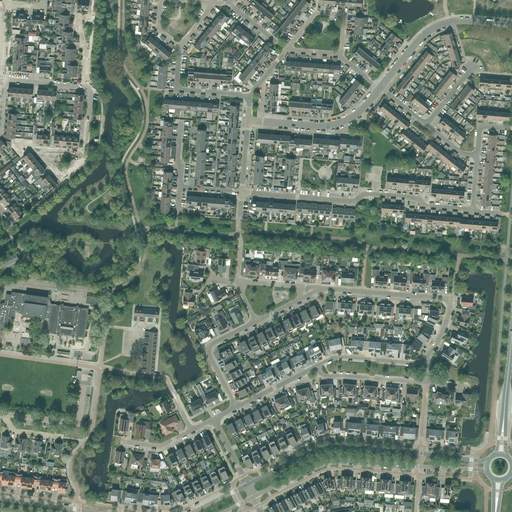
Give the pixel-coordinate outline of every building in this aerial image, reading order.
[(75,0),(75,1),(78,1),(77,9),(83,9),(83,0),(75,0)] [(91,0),(86,0),(87,0),(86,0),(83,0),(83,9),(88,10),(89,2),(92,2),(91,0)] [(251,0),(247,5),(251,8),(257,1),(254,0),(251,0)] [(257,1),(251,8),(256,12),(259,7),(261,5),(257,1)] [(295,4),(295,5),(296,6),(299,9),(303,12),(306,8),(300,2),(299,2),(298,1),(297,1),(297,2),(295,4)] [(61,7),(62,4),(52,3),(51,8),(59,9),(59,12),(62,12),(64,12),(65,7),(61,7)] [(260,15),(265,8),(261,5),(259,7),(256,12),(260,15)] [(292,8),(291,9),(292,10),(293,11),(300,16),(303,12),(299,9),(296,6),(295,5),(295,6),(294,5),(294,6),(292,8)] [(264,18),(269,12),(265,8),(260,15),(264,18)] [(62,12),(59,12),(56,11),(56,17),(59,17),(59,20),(69,21),(69,15),(62,15),(62,12)] [(296,20),(300,16),(293,11),(289,15),(296,20)] [(221,12),(218,16),(224,21),(225,22),(227,23),(230,19),(228,17),(226,15),(221,12)] [(268,22),(274,15),(269,12),(264,18),(268,22)] [(21,23),(22,13),(16,13),(15,20),(13,20),(12,26),(17,26),(18,22),(21,23)] [(26,21),(27,14),(22,13),(21,23),(24,23),(23,26),(29,27),(29,21),(26,21)] [(37,24),(38,14),(32,14),(32,22),(29,21),(29,27),(34,27),(34,24),(37,24)] [(43,23),(44,15),(38,14),(37,24),(40,24),(40,28),(45,28),(46,23),(43,23)] [(293,25),(296,20),(289,15),(286,19),(293,25)] [(221,26),(225,22),(218,16),(215,20),(221,26)] [(290,29),(293,25),(286,19),(283,23),(290,29)] [(68,26),(69,21),(59,20),(59,23),(55,23),(55,28),(59,28),(61,28),(61,26),(68,26)] [(218,30),(221,26),(215,20),(211,25),(218,30)] [(286,33),(290,29),(283,23),(279,27),(286,33)] [(215,34),(218,30),(211,25),(208,29),(215,34)] [(237,35),(242,28),(238,25),(232,32),(237,35)] [(277,25),(273,30),(276,32),(277,33),(283,37),(286,33),(281,29),(279,27),(277,25)] [(147,32),(147,26),(139,26),(138,31),(141,32),(141,34),(144,34),(144,32),(147,32)] [(65,29),(61,28),(59,28),(59,33),(63,34),(62,37),(72,38),(72,32),(65,31),(65,29)] [(241,39),(246,32),(242,28),(237,35),(241,39)] [(211,38),(215,34),(208,29),(204,33),(211,38)] [(245,42),(251,35),(246,32),(241,39),(245,42)] [(395,42),(398,38),(392,32),(388,37),(395,42)] [(208,43),(211,38),(204,33),(201,37),(208,43)] [(29,36),(28,36),(24,35),(23,38),(16,37),(15,43),(25,44),(25,41),(29,41),(29,36)] [(249,45),(255,39),(251,35),(245,42),(249,45)] [(149,47),(154,40),(150,36),(145,43),(149,47)] [(72,43),(72,38),(62,37),(62,40),(59,39),(58,45),(63,45),(64,45),(64,43),(72,43)] [(204,47),(208,43),(201,37),(198,41),(204,47)] [(391,46),(392,46),(395,42),(388,37),(384,41),(386,43),(387,42),(391,46)] [(445,46),(454,43),(453,38),(445,40),(446,44),(444,44),(445,46)] [(153,50),(159,43),(154,40),(149,47),(153,50)] [(201,51),(204,47),(198,41),(194,46),(201,51)] [(392,46),(391,46),(387,42),(386,43),(383,47),(384,47),(390,52),(393,48),(392,46)] [(151,52),(155,56),(157,53),(163,47),(159,43),(154,49),(153,50),(151,52)] [(269,54),(273,49),(266,44),(263,48),(269,54)] [(68,46),(64,45),(63,45),(62,50),(66,51),(65,54),(75,54),(76,49),(68,48),(68,46)] [(162,57),(167,50),(163,47),(157,53),(162,57)] [(358,57),(363,51),(359,47),(353,54),(358,57)] [(390,52),(384,47),(383,47),(380,51),(386,56),(390,52)] [(266,58),(269,54),(263,48),(259,52),(266,58)] [(448,56),(458,53),(456,48),(448,51),(449,54),(447,55),(448,56)] [(166,60),(171,54),(167,50),(162,57),(166,60)] [(362,61),(367,54),(363,51),(358,57),(362,61)] [(430,59),(433,56),(426,51),(423,55),(431,61),(432,60),(430,59)] [(263,62),(266,58),(259,52),(256,57),(263,62)] [(75,60),(75,54),(65,54),(65,57),(62,56),(61,62),(65,62),(67,62),(67,59),(75,60)] [(366,64),(372,57),(367,54),(362,61),(366,64)] [(429,63),(431,61),(423,55),(419,59),(426,65),(428,62),(429,63)] [(54,58),(49,57),(49,65),(46,64),(45,74),(50,74),(51,67),(54,67),(54,58)] [(259,66),(263,62),(256,57),(252,61),(259,66)] [(370,68),(376,61),(372,57),(366,64),(370,68)] [(458,65),(461,64),(459,58),(451,61),(452,64),(451,65),(452,71),(459,69),(458,65)] [(424,68),(426,65),(419,59),(416,64),(424,70),(425,69),(424,68)] [(43,64),(43,61),(38,60),(37,66),(40,66),(39,74),(45,74),(46,64),(43,64)] [(256,71),(259,66),(252,61),(249,65),(256,71)] [(375,71),(380,64),(376,61),(370,68),(375,71)] [(70,62),(67,62),(65,62),(64,67),(68,67),(68,70),(77,71),(78,66),(70,65),(70,62)] [(423,71),(424,70),(416,64),(413,68),(419,73),(421,70),(423,71)] [(252,75),(256,71),(249,65),(246,69),(252,75)] [(417,76),(419,73),(413,68),(409,72),(417,78),(418,77),(417,76)] [(249,79),(252,75),(246,69),(242,73),(249,79)] [(77,77),(77,71),(68,70),(67,73),(64,73),(63,79),(69,79),(69,76),(77,77)] [(457,76),(452,72),(450,71),(447,75),(453,80),(457,76)] [(416,80),(417,78),(409,72),(406,76),(412,81),(415,79),(416,80)] [(246,83),(249,79),(242,73),(239,78),(246,83)] [(450,85),(453,80),(447,75),(443,79),(450,85)] [(410,84),(412,81),(406,76),(402,80),(410,87),(411,85),(410,84)] [(446,89),(450,85),(443,79),(440,83),(446,89)] [(360,90),(363,85),(356,80),(353,84),(360,90)] [(409,88),(410,87),(402,80),(399,85),(406,90),(408,87),(409,88)] [(443,93),(446,89),(440,83),(437,88),(443,93)] [(356,94),(360,90),(353,84),(349,88),(356,94)] [(474,90),(470,87),(467,84),(464,89),(470,94),(474,90)] [(403,93),(406,90),(399,85),(396,89),(402,94),(403,95),(405,94),(403,93)] [(41,90),(41,88),(38,87),(38,89),(37,97),(34,97),(34,103),(37,103),(37,98),(41,99),(40,104),(43,104),(43,99),(44,90),(41,90)] [(353,98),(356,94),(349,88),(346,93),(353,98)] [(440,97),(443,93),(437,88),(433,92),(440,97)] [(467,98),(470,94),(464,89),(460,93),(467,98)] [(349,102),(353,98),(346,93),(343,97),(349,102)] [(464,103),(467,98),(460,93),(457,97),(464,103)] [(416,105),(421,99),(416,95),(411,102),(416,105)] [(346,107),(349,102),(343,97),(339,101),(346,107)] [(460,107),(464,103),(457,97),(454,101),(460,107)] [(420,109),(425,102),(421,99),(416,105),(420,109)] [(457,111),(460,107),(454,101),(450,106),(457,111)] [(424,112),(429,105),(425,102),(420,109),(424,112)] [(383,113),(389,107),(384,103),(379,110),(383,113)] [(386,118),(393,110),(389,107),(383,113),(386,116),(385,117),(386,118)] [(392,120),(397,113),(393,110),(386,118),(388,119),(389,118),(392,120)] [(395,125),(401,117),(397,113),(392,120),(395,122),(394,123),(395,125)] [(400,127),(405,120),(401,117),(395,125),(396,126),(397,124),(400,127)] [(443,128),(449,121),(444,117),(439,124),(443,128)] [(168,118),(167,118),(162,118),(162,121),(164,121),(163,126),(172,127),(172,126),(172,121),(169,121),(170,118),(168,118)] [(409,125),(410,124),(405,120),(400,127),(403,129),(402,130),(403,131),(404,130),(406,128),(409,125)] [(448,131),(453,124),(449,121),(443,128),(448,131)] [(452,134),(457,128),(453,124),(448,131),(452,134)] [(35,128),(34,134),(37,134),(36,142),(36,144),(39,144),(39,142),(42,143),(43,134),(44,129),(41,128),(38,128),(36,128),(35,128)] [(410,132),(406,128),(404,130),(403,131),(400,135),(405,138),(410,132)] [(456,138),(461,131),(457,128),(452,134),(456,138)] [(55,135),(55,130),(52,129),(51,136),(54,136),(54,144),(54,145),(56,146),(57,144),(60,144),(61,135),(61,130),(59,130),(58,135),(55,135)] [(460,141),(466,135),(461,131),(456,138),(460,141)] [(409,142),(414,135),(410,132),(405,138),(409,142)] [(413,145),(419,138),(414,135),(409,142),(413,145)] [(417,148),(423,142),(419,138),(413,145),(417,148)] [(0,147),(3,151),(5,148),(9,152),(10,151),(10,150),(9,149),(10,148),(11,145),(7,145),(6,145),(2,141),(2,140),(1,140),(0,141),(0,147)] [(430,151),(435,144),(431,141),(427,145),(425,147),(426,147),(425,149),(426,150),(427,148),(430,151)] [(427,145),(423,142),(417,148),(422,152),(425,149),(426,147),(425,147),(427,145)] [(433,155),(439,147),(435,144),(430,151),(432,153),(432,154),(433,155)] [(438,157),(443,151),(439,147),(433,155),(434,156),(435,155),(438,157)] [(33,152),(31,150),(30,152),(23,157),(25,160),(21,163),(23,165),(27,162),(34,156),(32,154),(33,152)] [(441,162),(448,154),(443,151),(438,157),(441,160),(440,161),(441,162)] [(15,163),(21,157),(19,154),(13,160),(15,163)] [(447,164),(452,158),(448,154),(441,162),(443,163),(444,162),(447,164)] [(36,158),(37,157),(35,155),(34,156),(27,162),(29,165),(25,168),(27,170),(31,167),(38,161),(36,158)] [(172,159),(172,156),(170,156),(169,157),(161,156),(160,162),(159,162),(158,165),(165,165),(165,162),(169,162),(169,158),(172,159)] [(456,161),(452,158),(447,164),(449,166),(448,168),(450,169),(451,168),(452,166),(456,161)] [(456,169),(462,163),(457,159),(456,161),(452,166),(456,169)] [(39,163),(41,162),(39,160),(38,161),(31,167),(33,169),(29,173),(31,175),(35,171),(42,165),(39,163)] [(461,173),(466,166),(462,163),(456,169),(461,173)] [(43,167),(45,166),(43,164),(42,165),(35,171),(37,174),(33,177),(35,179),(39,176),(46,170),(43,167)] [(169,172),(169,169),(162,168),(162,171),(164,171),(163,176),(172,177),(172,176),(172,172),(169,172)] [(51,176),(52,175),(50,173),(49,174),(43,179),(41,177),(36,181),(38,183),(42,180),(44,183),(40,186),(42,188),(46,185),(53,179),(51,176)] [(55,181),(56,180),(54,177),(53,179),(46,185),(48,187),(44,190),(46,192),(50,189),(57,183),(55,181)] [(292,186),(293,180),(284,180),(284,183),(280,183),(280,185),(286,185),(286,188),(291,189),(291,186),(292,186)] [(0,198),(1,200),(8,194),(12,191),(10,189),(6,192),(4,189),(0,192),(0,198)] [(12,199),(16,195),(14,193),(10,197),(8,194),(1,200),(0,200),(0,201),(1,203),(2,202),(5,205),(12,199)] [(8,208),(7,210),(8,212),(10,210),(12,213),(19,207),(23,204),(21,202),(19,204),(17,201),(19,199),(17,197),(12,201),(14,203),(8,208)] [(248,203),(248,208),(249,209),(251,209),(251,210),(254,210),(254,214),(256,214),(257,201),(252,201),(251,204),(248,203)] [(23,212),(27,209),(25,207),(21,210),(19,207),(12,213),(11,214),(12,216),(14,215),(16,218),(23,212)] [(209,257),(210,249),(201,248),(201,251),(197,250),(197,254),(196,254),(196,258),(197,258),(196,262),(205,263),(205,256),(209,257)] [(0,268),(18,259),(16,254),(12,256),(0,261),(0,268)] [(226,259),(219,258),(217,271),(225,272),(226,265),(227,265),(230,265),(230,259),(226,259)] [(250,265),(250,260),(244,260),(243,267),(247,267),(246,274),(252,274),(253,265),(250,265)] [(253,265),(252,274),(259,275),(259,269),(259,268),(260,268),(262,269),(262,268),(263,260),(259,260),(259,261),(257,260),(257,261),(253,261),(253,265)] [(271,276),(272,265),(268,265),(269,261),(263,260),(262,268),(266,268),(265,275),(271,276)] [(281,270),(282,261),(278,260),(278,266),(272,265),(271,276),(277,276),(278,269),(281,270)] [(290,277),(291,268),(286,268),(287,261),(282,261),(281,270),(284,270),(284,277),(290,277)] [(196,272),(196,265),(187,264),(187,271),(190,271),(189,279),(193,280),(193,281),(197,281),(197,280),(202,280),(203,272),(198,271),(198,272),(196,272)] [(291,268),(290,277),(296,278),(297,272),(298,272),(300,272),(300,271),(301,264),(298,264),(291,264),(291,268)] [(304,264),(301,264),(300,271),(303,272),(303,278),(309,279),(310,269),(304,268),(304,264)] [(320,266),(316,265),(316,269),(310,269),(309,279),(315,279),(316,273),(319,273),(320,266)] [(329,271),(328,281),(335,281),(335,274),(338,275),(338,274),(339,268),(339,265),(336,265),(336,267),(335,267),(334,271),(330,271),(329,271)] [(325,270),(325,266),(320,266),(319,273),(322,273),(322,280),(328,281),(329,271),(325,270)] [(345,271),(345,269),(339,268),(338,274),(341,274),(341,281),(345,281),(345,282),(347,282),(348,272),(345,271)] [(348,272),(347,282),(349,282),(353,282),(354,275),(357,276),(358,268),(352,268),(351,268),(348,268),(348,272)] [(378,275),(379,270),(372,269),(372,275),(375,275),(375,284),(381,285),(382,275),(378,275)] [(397,272),(391,271),(391,274),(391,277),(391,279),(394,279),(393,286),(394,286),(394,285),(397,286),(399,287),(400,276),(397,276),(397,272)] [(410,271),(410,273),(410,278),(413,278),(412,286),(412,288),(416,288),(416,286),(419,286),(419,277),(413,277),(414,271),(410,271)] [(391,277),(391,274),(385,273),(385,275),(382,275),(381,285),(387,285),(387,276),(391,277)] [(406,277),(400,276),(399,287),(402,287),(402,286),(405,286),(405,287),(406,287),(406,280),(410,280),(410,278),(410,273),(407,273),(406,277)] [(429,282),(429,274),(423,273),(423,277),(419,277),(419,286),(421,286),(421,288),(424,289),(425,287),(425,281),(429,282)] [(437,290),(438,281),(435,280),(435,275),(429,274),(429,282),(432,282),(431,289),(437,290)] [(447,283),(448,277),(442,277),(441,281),(438,281),(437,290),(443,290),(444,283),(447,283)] [(219,292),(218,292),(217,289),(210,292),(215,302),(221,298),(221,297),(226,295),(223,289),(220,291),(220,292),(219,292)] [(14,292),(11,292),(11,295),(6,294),(5,304),(3,304),(3,303),(2,303),(2,304),(0,303),(0,324),(7,325),(7,326),(8,318),(14,319),(14,318),(14,312),(15,308),(20,308),(22,293),(14,292)] [(191,297),(192,292),(185,292),(185,296),(184,296),(183,304),(194,305),(194,297),(191,297)] [(22,293),(20,308),(15,308),(14,312),(20,312),(23,315),(49,318),(51,304),(47,302),(48,297),(22,293)] [(101,298),(99,297),(87,295),(86,303),(91,303),(90,306),(95,307),(95,309),(100,310),(101,298)] [(472,306),(473,297),(462,296),(461,305),(469,306),(468,309),(475,310),(475,306),(472,306)] [(345,300),(343,300),(342,300),(341,300),(341,301),(341,302),(338,302),(337,311),(346,311),(346,302),(346,303),(345,302),(345,300)] [(348,301),(348,300),(348,303),(346,303),(346,302),(346,311),(354,312),(355,303),(352,303),(352,302),(352,301),(351,301),(348,301)] [(335,312),(336,302),(326,301),(325,306),(322,308),(324,313),(328,311),(335,312)] [(239,312),(242,311),(238,302),(234,304),(237,310),(230,313),(235,323),(243,319),(239,312)] [(364,302),(362,302),(361,302),(360,303),(360,304),(357,303),(356,312),(365,313),(366,304),(364,304),(365,302),(364,302)] [(368,302),(367,302),(367,304),(366,304),(365,313),(374,314),(374,305),(371,305),(371,304),(371,303),(370,302),(368,302)] [(384,304),(382,303),(381,303),(381,304),(380,304),(380,305),(379,305),(376,305),(376,314),(384,315),(385,306),(384,306),(384,304)] [(61,306),(61,305),(51,304),(49,318),(47,332),(57,334),(57,333),(60,333),(59,334),(72,336),(72,335),(74,335),(74,336),(85,338),(88,309),(78,307),(78,309),(76,308),(76,307),(63,305),(63,306),(61,306)] [(322,314),(317,304),(315,306),(314,305),(309,307),(315,318),(322,314)] [(387,304),(387,306),(385,306),(384,315),(393,315),(394,307),(391,306),(391,305),(390,305),(390,304),(387,304)] [(403,305),(401,305),(400,305),(399,306),(399,307),(396,307),(395,316),(404,316),(405,307),(404,307),(403,307),(403,305)] [(406,306),(406,305),(406,308),(405,308),(405,307),(404,316),(413,317),(413,308),(410,308),(410,307),(410,306),(409,306),(406,306)] [(158,323),(159,310),(135,308),(134,320),(136,321),(137,316),(140,316),(139,321),(144,321),(145,316),(148,317),(147,322),(152,322),(153,317),(156,317),(155,322),(158,323)] [(314,318),(309,309),(306,310),(305,309),(301,312),(307,325),(312,322),(311,320),(314,318)] [(223,319),(225,317),(222,310),(217,313),(220,318),(215,321),(220,330),(227,326),(223,319)] [(468,318),(469,313),(462,312),(462,315),(462,316),(459,316),(457,323),(467,326),(467,324),(469,325),(470,325),(471,324),(472,323),(472,322),(471,321),(470,320),(469,320),(469,318),(468,318)] [(305,323),(300,313),(297,315),(297,314),(292,316),(298,329),(303,327),(302,324),(305,323)] [(439,320),(437,319),(437,318),(437,317),(438,317),(438,316),(429,315),(426,322),(434,326),(435,323),(436,323),(437,323),(438,322),(439,320)] [(296,327),(291,318),(289,319),(288,318),(283,321),(289,331),(296,327)] [(206,329),(209,327),(206,320),(198,324),(200,327),(195,330),(199,340),(209,335),(206,329)] [(289,334),(283,322),(280,323),(279,322),(279,323),(274,325),(281,338),(286,336),(289,334)] [(432,335),(433,333),(433,332),(433,331),(433,330),(432,330),(433,327),(425,324),(422,323),(421,325),(424,327),(422,331),(429,336),(430,335),(430,334),(432,335)] [(279,336),(274,326),(271,328),(271,327),(270,327),(266,329),(272,342),(277,340),(276,338),(279,336)] [(469,334),(461,331),(459,330),(457,334),(453,332),(450,340),(457,343),(456,343),(457,344),(460,345),(461,345),(461,344),(463,339),(466,341),(469,334)] [(154,373),(157,333),(145,331),(145,334),(150,335),(149,338),(144,337),(144,342),(149,343),(149,346),(144,345),(143,350),(148,351),(148,354),(143,353),(143,358),(147,359),(147,362),(142,361),(142,366),(147,367),(147,370),(142,369),(141,372),(154,373)] [(270,341),(265,331),(263,332),(262,331),(257,334),(264,347),(269,344),(268,342),(270,341)] [(429,337),(429,336),(422,331),(417,337),(423,343),(425,341),(426,341),(427,341),(428,341),(429,339),(430,339),(428,338),(429,337)] [(262,345),(257,335),(254,337),(253,336),(248,338),(255,351),(260,349),(259,346),(262,345)] [(356,351),(357,337),(352,336),(351,340),(348,339),(347,348),(351,348),(351,349),(352,349),(352,351),(356,351)] [(340,349),(340,347),(341,347),(341,346),(344,346),(343,337),(334,339),(336,350),(341,349),(340,349)] [(363,341),(363,337),(357,337),(356,351),(361,352),(361,351),(361,350),(362,350),(362,349),(365,350),(366,341),(363,341)] [(336,350),(334,339),(325,340),(327,349),(330,349),(331,349),(332,350),(331,350),(332,351),(336,350)] [(419,351),(421,350),(421,349),(421,348),(421,347),(420,347),(422,345),(415,339),(411,344),(414,352),(414,353),(415,352),(416,352),(417,351),(417,350),(419,352),(419,351)] [(253,349),(248,340),(245,341),(245,340),(244,340),(240,343),(245,353),(253,349)] [(391,354),(393,340),(387,340),(387,342),(384,342),(383,351),(386,351),(386,352),(387,352),(387,353),(387,354),(391,354)] [(401,353),(401,344),(398,343),(398,340),(393,340),(391,354),(396,355),(396,354),(396,353),(397,353),(397,352),(401,353)] [(374,353),(375,341),(366,341),(365,350),(368,350),(368,351),(369,351),(369,352),(374,353)] [(383,351),(384,342),(375,341),(374,353),(378,353),(378,352),(379,352),(380,351),(383,351)] [(313,347),(318,357),(322,355),(321,354),(322,354),(322,353),(325,351),(321,343),(318,345),(316,342),(311,344),(313,347)] [(414,352),(411,344),(403,344),(402,353),(405,353),(405,354),(406,354),(406,355),(407,355),(409,355),(410,356),(410,353),(411,353),(412,353),(413,353),(414,353),(414,352)] [(235,352),(231,345),(228,347),(229,347),(229,348),(219,353),(221,358),(222,358),(224,361),(233,356),(232,353),(235,352)] [(314,359),(318,357),(313,347),(305,351),(309,359),(312,358),(312,359),(313,358),(314,359)] [(454,354),(456,350),(450,347),(448,350),(445,349),(441,355),(450,361),(455,354),(454,354)] [(306,363),(305,362),(306,362),(306,361),(309,359),(305,351),(297,355),(302,365),(306,363)] [(298,368),(302,365),(297,355),(289,359),(293,367),(296,366),(296,367),(297,366),(298,367),(298,368)] [(227,370),(238,364),(234,357),(224,362),(225,364),(224,365),(225,365),(227,370)] [(290,371),(289,370),(290,370),(290,369),(293,367),(289,359),(281,363),(286,373),(290,371)] [(280,361),(272,365),(273,367),(277,375),(280,374),(281,375),(281,374),(282,375),(282,376),(283,375),(284,375),(286,373),(281,363),(280,361)] [(232,379),(242,373),(238,365),(228,370),(230,373),(229,374),(232,379)] [(274,379),(274,378),(275,378),(274,377),(277,375),(273,367),(266,371),(265,371),(270,381),(274,379)] [(260,374),(257,376),(261,384),(264,382),(265,383),(266,382),(266,383),(266,384),(267,383),(268,383),(270,381),(265,371),(266,371),(264,368),(259,371),(260,374)] [(236,387),(247,382),(245,378),(247,377),(245,373),(233,379),(234,382),(233,382),(234,383),(236,387)] [(249,386),(247,383),(237,388),(239,391),(238,391),(240,396),(253,390),(251,385),(249,386)] [(321,395),(326,395),(325,384),(324,384),(323,384),(322,385),(319,385),(320,388),(319,389),(316,389),(317,399),(320,399),(320,398),(321,395)] [(326,384),(325,384),(326,395),(332,394),(333,397),(333,398),(336,397),(335,388),(332,388),(332,387),(331,384),(329,384),(328,384),(326,384)] [(340,388),(339,397),(342,398),(342,397),(348,397),(348,395),(349,384),(348,384),(347,384),(346,384),(343,384),(343,386),(343,387),(342,388),(340,388)] [(349,384),(348,395),(354,395),(355,398),(354,401),(357,401),(358,396),(358,389),(356,389),(355,388),(355,387),(355,385),(353,385),(352,385),(352,384),(351,384),(350,384),(349,384)] [(369,399),(371,385),(370,385),(368,386),(367,386),(365,386),(364,389),(364,390),(361,389),(360,399),(363,399),(363,398),(369,399)] [(371,385),(369,399),(376,400),(379,401),(380,391),(379,391),(377,391),(376,390),(376,389),(377,387),(376,387),(375,387),(375,386),(371,386),(371,385)] [(391,398),(392,387),(391,387),(390,387),(389,388),(388,388),(386,388),(386,391),(385,392),(382,391),(381,401),(384,401),(385,398),(391,398)] [(391,398),(391,401),(397,401),(397,402),(400,403),(401,393),(398,393),(398,392),(398,391),(398,389),(396,388),(396,389),(395,388),(394,388),(393,387),(392,387),(391,398)] [(301,400),(305,399),(302,388),(301,388),(301,389),(300,389),(299,390),(298,390),(296,391),(297,394),(297,395),(294,396),(297,405),(298,405),(299,404),(300,404),(301,403),(301,400)] [(309,391),(308,390),(308,388),(306,388),(305,388),(304,388),(303,388),(302,388),(305,399),(308,398),(311,403),(312,403),(312,402),(313,403),(314,402),(315,402),(312,390),(309,391)] [(417,397),(417,389),(407,389),(406,396),(417,397)] [(218,397),(215,391),(205,396),(209,402),(218,397)] [(449,396),(442,393),(439,392),(438,393),(437,393),(432,393),(432,399),(437,400),(437,399),(442,400),(441,404),(449,405),(449,399),(448,399),(449,396)] [(470,405),(471,394),(463,393),(463,397),(461,396),(456,395),(455,403),(462,403),(462,404),(470,405)] [(204,400),(201,395),(198,396),(199,399),(190,403),(193,410),(203,405),(201,402),(204,400)] [(287,398),(285,395),(283,396),(282,396),(281,396),(280,397),(279,397),(285,407),(286,410),(294,406),(290,397),(288,398),(287,398)] [(279,410),(285,407),(279,397),(279,398),(278,398),(277,399),(277,400),(275,401),(276,404),(273,406),(278,414),(280,413),(279,410)] [(166,412),(171,410),(166,400),(159,404),(164,413),(161,415),(162,418),(168,415),(166,412)] [(275,414),(270,404),(267,406),(266,405),(262,407),(267,418),(275,414)] [(266,418),(261,409),(258,410),(258,409),(257,409),(258,409),(253,412),(258,422),(266,418)] [(133,422),(134,414),(128,413),(127,419),(121,419),(119,429),(127,431),(129,421),(133,422)] [(257,423),(252,413),(250,414),(249,414),(244,416),(250,427),(257,423)] [(170,426),(178,422),(175,416),(160,423),(166,434),(172,431),(170,426)] [(250,430),(244,418),(241,419),(240,418),(235,421),(241,431),(245,429),(246,430),(246,431),(247,431),(250,430)] [(355,423),(354,434),(356,434),(358,434),(358,433),(359,433),(359,432),(362,432),(363,423),(364,420),(361,419),(360,423),(355,423)] [(150,424),(149,422),(144,421),(143,425),(137,424),(137,425),(136,425),(135,428),(137,429),(136,435),(144,436),(145,428),(149,429),(150,424)] [(338,432),(338,431),(340,431),(340,430),(343,430),(343,421),(334,422),(334,427),(331,427),(331,433),(339,433),(339,432),(338,432)] [(240,432),(235,422),(232,423),(232,422),(231,423),(227,425),(230,432),(233,438),(238,435),(237,433),(240,432)] [(324,434),(323,432),(325,432),(324,431),(328,431),(326,422),(317,424),(318,429),(315,430),(317,435),(324,434)] [(354,434),(355,423),(346,422),(345,431),(348,431),(348,432),(349,432),(349,433),(354,434)] [(371,435),(372,424),(363,423),(362,432),(366,432),(366,433),(367,433),(367,435),(371,435)] [(380,434),(381,425),(372,424),(371,435),(376,436),(376,435),(376,434),(377,434),(377,433),(380,434)] [(389,437),(390,425),(381,425),(380,434),(383,434),(383,435),(384,435),(384,436),(389,437)] [(398,435),(399,426),(390,425),(389,437),(393,437),(393,436),(395,436),(395,435),(398,435)] [(309,438),(309,436),(310,436),(310,435),(313,434),(309,426),(301,429),(303,434),(300,435),(303,441),(310,438),(309,438)] [(408,438),(409,427),(400,426),(400,435),(403,436),(404,436),(404,438),(408,438)] [(441,430),(441,427),(436,426),(435,429),(434,441),(439,441),(439,439),(440,440),(440,439),(443,439),(444,430),(441,430)] [(418,437),(418,428),(409,427),(408,438),(413,439),(413,438),(413,437),(414,437),(418,437)] [(291,432),(290,429),(285,432),(291,445),(296,442),(297,442),(296,441),(299,440),(294,430),(291,432)] [(434,441),(435,429),(426,429),(425,437),(429,438),(429,439),(430,439),(430,440),(434,441)] [(457,442),(457,436),(455,436),(455,431),(446,430),(445,439),(449,439),(448,440),(450,440),(449,442),(457,442)] [(7,437),(7,436),(2,435),(1,446),(12,448),(13,440),(9,439),(10,437),(7,437)] [(211,442),(207,435),(203,437),(202,437),(203,438),(200,440),(205,449),(208,448),(209,450),(215,448),(211,441),(211,442)] [(288,447),(287,446),(290,444),(285,435),(277,438),(283,449),(288,447)] [(25,449),(27,439),(22,438),(21,439),(19,438),(19,441),(15,440),(14,448),(25,449)] [(255,448),(261,446),(258,438),(252,440),(255,448)] [(204,450),(199,439),(194,442),(194,443),(191,444),(196,454),(204,450)] [(279,451),(279,450),(281,449),(276,439),(269,443),(274,454),(279,451)] [(41,448),(42,441),(35,440),(33,451),(39,451),(38,456),(43,456),(45,448),(41,448)] [(61,454),(62,444),(57,443),(57,444),(55,443),(54,445),(51,445),(50,453),(61,454)] [(270,456),(270,455),(273,453),(268,443),(260,447),(265,458),(270,456)] [(195,454),(190,444),(185,446),(185,447),(183,449),(188,458),(195,454)] [(188,461),(181,448),(177,450),(176,451),(177,452),(174,453),(179,463),(182,461),(183,464),(188,461)] [(261,460),(262,460),(261,459),(264,458),(259,448),(251,452),(257,462),(261,460)] [(124,460),(125,452),(116,451),(115,462),(123,463),(122,467),(126,467),(127,460),(124,460)] [(255,462),(250,452),(242,456),(244,460),(245,460),(248,467),(253,464),(253,465),(253,464),(253,463),(255,462)] [(178,463),(173,453),(168,455),(168,456),(165,457),(170,467),(178,463)] [(143,460),(144,455),(133,454),(131,463),(142,465),(142,467),(146,467),(147,460),(143,460)] [(160,460),(160,459),(156,459),(156,460),(151,459),(151,461),(150,461),(150,465),(150,467),(159,468),(160,467),(164,467),(164,468),(167,466),(164,460),(161,461),(160,461),(160,460)] [(224,479),(229,477),(225,470),(226,470),(224,466),(215,470),(220,480),(223,478),(224,479)] [(215,484),(220,481),(214,470),(207,474),(212,484),(214,483),(215,484)] [(9,474),(4,474),(3,471),(0,471),(0,478),(2,479),(2,480),(3,485),(7,486),(9,474)] [(9,474),(7,486),(12,486),(14,482),(14,480),(18,481),(19,474),(15,472),(15,473),(9,472),(9,474)] [(28,477),(23,476),(22,473),(19,474),(18,481),(21,481),(21,483),(21,487),(26,488),(28,476),(28,477)] [(207,488),(210,486),(211,486),(205,473),(200,475),(201,477),(198,479),(203,489),(206,487),(206,488),(207,488)] [(37,483),(37,477),(34,475),(32,478),(28,477),(28,476),(26,488),(31,489),(33,485),(32,484),(33,483),(37,483)] [(341,476),(341,475),(341,479),(337,478),(337,488),(340,488),(342,488),(343,488),(346,488),(347,476),(346,476),(344,476),(343,476),(341,476)] [(46,479),(42,479),(41,476),(37,477),(37,483),(40,484),(40,485),(39,486),(40,490),(45,491),(47,478),(46,479)] [(347,476),(346,488),(348,489),(349,489),(351,489),(355,489),(355,480),(352,480),(352,476),(352,477),(350,476),(347,476)] [(333,479),(330,480),(329,477),(324,478),(324,481),(322,482),(321,482),(324,488),(324,487),(326,487),(327,490),(332,489),(335,488),(333,479)] [(361,477),(360,480),(357,480),(356,489),(359,490),(360,490),(360,489),(362,490),(365,490),(366,478),(366,477),(366,478),(363,478),(363,477),(363,478),(361,477)] [(55,486),(56,479),(53,478),(51,480),(47,479),(47,478),(45,491),(50,491),(52,487),(51,487),(52,485),(55,486)] [(66,482),(61,481),(60,478),(56,479),(55,486),(59,486),(59,488),(58,488),(59,493),(64,493),(64,494),(65,494),(64,493),(66,492),(67,489),(65,488),(66,482)] [(366,478),(365,490),(368,490),(370,490),(370,491),(371,491),(371,490),(374,491),(375,482),(371,481),(372,478),(371,478),(369,478),(366,478)] [(198,492),(203,490),(197,479),(189,483),(194,493),(197,492),(198,493),(198,492)] [(380,479),(380,482),(376,482),(376,491),(379,491),(381,491),(382,491),(384,492),(386,479),(385,479),(383,479),(382,479),(380,479)] [(386,479),(384,492),(384,494),(387,494),(388,494),(389,494),(390,494),(393,494),(394,483),(391,483),(391,480),(391,479),(391,480),(389,480),(389,479),(388,479),(388,480),(386,479)] [(402,481),(400,481),(400,480),(399,480),(399,484),(396,483),(394,497),(403,498),(404,493),(405,481),(402,481),(402,480),(402,481)] [(405,481),(404,493),(407,493),(407,494),(407,493),(409,494),(413,494),(414,485),(410,485),(410,481),(410,482),(408,481),(405,481)] [(189,497),(194,494),(187,482),(182,484),(183,486),(181,488),(186,497),(188,496),(189,497)] [(326,495),(320,482),(317,483),(317,482),(316,483),(312,485),(317,496),(317,495),(321,493),(323,497),(326,495)] [(426,483),(426,482),(425,482),(425,486),(422,485),(421,495),(424,495),(425,495),(427,495),(430,495),(431,483),(428,483),(426,483)] [(431,483),(430,495),(430,497),(433,498),(435,498),(439,498),(440,487),(436,487),(436,483),(436,484),(434,484),(434,483),(434,484),(431,483)] [(441,487),(440,498),(444,499),(449,499),(450,494),(451,494),(451,493),(452,493),(452,492),(452,491),(452,490),(452,489),(451,489),(450,489),(450,486),(450,485),(445,484),(444,487),(441,487)] [(316,496),(311,486),(308,488),(308,487),(303,489),(308,500),(309,500),(313,498),(313,497),(316,496)] [(132,492),(132,489),(127,488),(127,491),(123,490),(122,499),(125,500),(126,501),(126,502),(130,503),(132,492)] [(180,501),(185,499),(180,488),(172,492),(177,502),(180,500),(180,501)] [(120,499),(121,490),(112,489),(112,492),(109,491),(108,500),(115,501),(116,499),(117,499),(120,499)] [(309,504),(303,491),(300,492),(299,491),(299,492),(295,494),(294,494),(300,505),(300,504),(304,502),(306,505),(309,504)] [(140,502),(141,493),(132,492),(130,503),(135,503),(135,502),(136,502),(136,501),(140,502)] [(148,505),(149,494),(141,493),(140,502),(143,502),(143,503),(144,503),(143,504),(148,505)] [(157,504),(158,495),(149,494),(148,505),(152,506),(153,504),(154,504),(157,504)] [(170,499),(169,494),(160,495),(161,504),(164,504),(165,505),(166,504),(166,506),(173,505),(172,499),(170,499)] [(300,508),(294,495),(291,497),(291,496),(290,496),(286,498),(291,509),(295,507),(297,510),(300,508)] [(291,511),(285,500),(283,501),(282,500),(277,503),(277,502),(277,503),(281,511),(284,511),(287,511),(291,511)]
